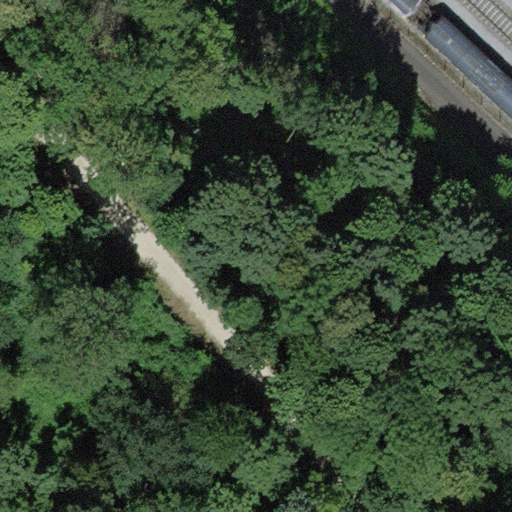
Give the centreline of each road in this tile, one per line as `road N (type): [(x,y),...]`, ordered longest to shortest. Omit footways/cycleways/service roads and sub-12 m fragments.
road 1 (track): [(342,511),(243,351),(0,101)]
road 2 (track): [(511,138),(363,0)]
